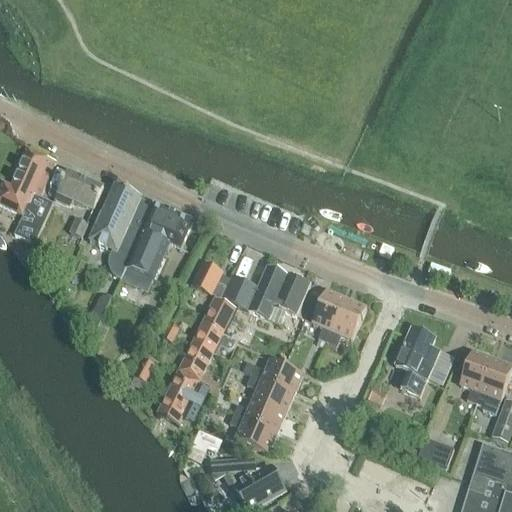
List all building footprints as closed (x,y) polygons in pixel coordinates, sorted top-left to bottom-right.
[(0,194),(0,208),(31,222),(22,241),(35,247),(53,206),(39,200),(55,164),(28,152),(12,188),(4,185),(0,194)] [(71,211),(74,205),(94,213),(103,191),(67,175),(54,204),(71,211)] [(115,190),(112,195),(102,218),(102,217),(89,245),(112,254),(109,260),(108,265),(109,269),(111,273),(113,277),(116,279),(118,281),(120,282),(125,271),(152,211),(150,210),(150,209),(140,205),(141,201),(115,190)] [(169,246),(181,251),(193,223),(154,207),(152,211),(125,271),(126,271),(153,283),(169,246)] [(76,222),(70,236),(83,242),(89,228),(76,222)] [(215,302),(203,325),(223,335),(235,312),(219,304),(221,300),(226,290),(216,285),(221,276),(205,268),(194,289),(215,300),(215,302)] [(287,279),(288,278),(268,270),(259,291),(248,314),(268,323),(287,279)] [(287,279),(268,323),(280,328),(285,315),(296,320),(310,288),(287,279)] [(222,303),(233,307),(248,314),(259,291),(232,280),(222,303)] [(325,346),(327,347),(346,303),(326,295),(312,327),(323,332),(318,343),(325,346)] [(101,300),(99,301),(87,329),(96,333),(105,314),(111,300),(110,299),(108,298),(107,298),(105,298),(104,299),(102,299),(101,300)] [(346,303),(327,347),(337,351),(341,340),(352,344),(367,312),(346,303)] [(154,339),(164,317),(150,310),(139,332),(154,339)] [(192,347),(212,358),(216,359),(220,350),(225,352),(227,353),(229,353),(232,352),(234,350),(237,344),(222,337),(223,335),(203,325),(192,347)] [(170,326),(166,334),(176,339),(180,331),(170,326)] [(419,401),(427,383),(439,355),(430,351),(435,342),(412,332),(395,369),(408,375),(400,392),(419,401)] [(166,334),(162,342),(173,348),(176,339),(166,334)] [(199,384),(212,358),(192,347),(179,374),(199,384)] [(466,404),(476,407),(492,363),(472,356),(459,389),(470,393),(466,404)] [(157,369),(145,363),(141,371),(152,377),(157,369)] [(501,404),(511,374),(511,370),(492,363),(476,407),(483,410),(482,414),(495,419),(500,404),(501,404)] [(255,370),(251,379),(294,398),(303,378),(270,364),(266,375),(255,370)] [(248,367),(244,376),(251,379),(255,370),(248,367)] [(152,377),(141,371),(136,380),(148,386),(152,377)] [(178,375),(168,396),(199,412),(210,390),(178,375)] [(294,398),(251,379),(246,389),(257,394),(253,404),(285,418),(294,398)] [(375,387),(368,403),(381,409),(388,393),(375,387)] [(199,412),(168,396),(157,417),(178,428),(183,417),(194,423),(199,412)] [(511,405),(505,403),(491,441),(509,448),(511,438),(511,405)] [(285,418),(253,404),(248,414),(238,409),(233,418),(277,437),(285,418)] [(277,437),(233,418),(229,428),(240,432),(235,443),(268,458),(277,437)] [(198,433),(192,448),(202,452),(203,449),(208,451),(217,455),(222,443),(198,433)] [(454,453),(424,441),(416,463),(446,475),(454,453)] [(511,511),(511,456),(483,448),(462,511),(511,511)] [(226,478),(228,481),(245,511),(253,511),(285,494),(271,471),(258,479),(256,475),(255,463),(211,466),(212,479),(226,478)]
